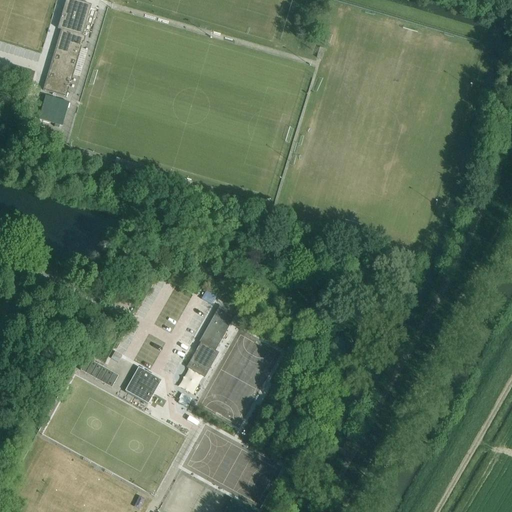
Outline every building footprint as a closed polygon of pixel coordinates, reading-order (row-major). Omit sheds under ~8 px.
[(90,7),(67,0),(66,0),(58,30),(61,31),(43,91),(66,98),(83,43),(78,42),(80,36),(81,36),(90,7)] [(325,50),(321,49),(320,48),(317,58),(322,60),(325,50)] [(35,73),(19,68),(16,78),(32,83),(35,73)] [(46,97),(39,120),(62,127),(69,104),(46,97)] [(201,344),(187,369),(205,378),(218,354),(215,352),(236,316),(220,306),(199,343),(201,344)] [(112,389),(118,377),(87,359),(80,371),(112,389)] [(162,381),(138,368),(125,392),(148,405),(162,381)]
